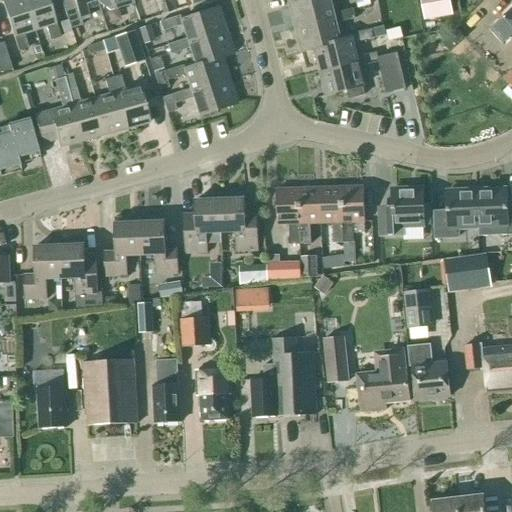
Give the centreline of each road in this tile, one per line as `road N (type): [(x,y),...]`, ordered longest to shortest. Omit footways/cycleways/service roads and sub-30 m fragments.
road 1 (unclassified): [(0,496),(308,476),(511,438)]
road 2 (residential): [(0,215),(283,133)]
road 3 (residential): [(283,133),(458,164),(511,148)]
road 4 (residential): [(283,133),(248,0)]
